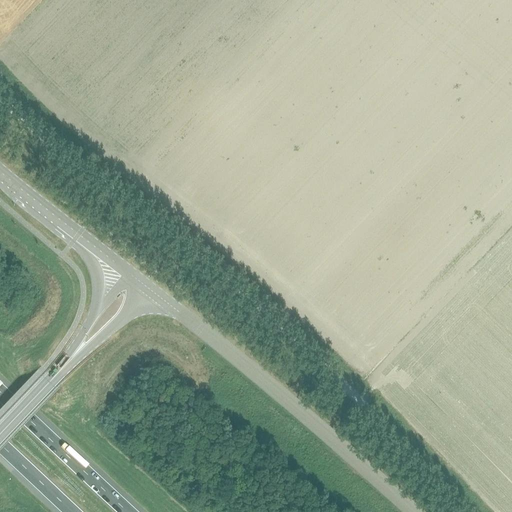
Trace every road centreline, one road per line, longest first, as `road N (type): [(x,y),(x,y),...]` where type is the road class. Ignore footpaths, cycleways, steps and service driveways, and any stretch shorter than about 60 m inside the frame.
road 1 (unclassified): [(461,511),(267,313),(0,94)]
road 2 (unclassified): [(410,511),(136,280)]
road 3 (unclassified): [(60,223),(90,261),(96,304),(51,380)]
road 4 (motorway): [(129,511),(0,391)]
road 5 (unclassified): [(51,380),(136,280)]
